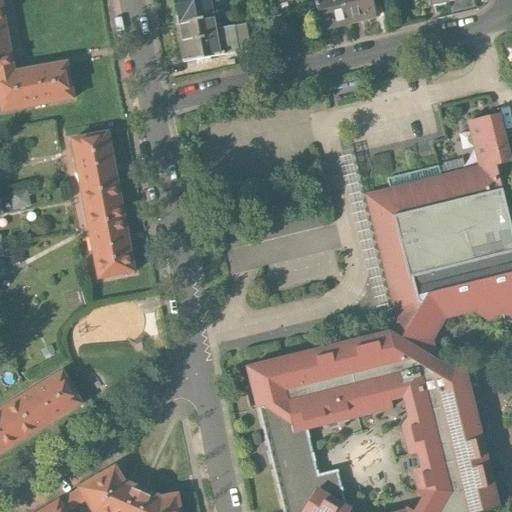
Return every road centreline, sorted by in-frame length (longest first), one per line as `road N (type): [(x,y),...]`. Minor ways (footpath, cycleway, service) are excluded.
road 1 (residential): [(511,19),(149,101)]
road 2 (residential): [(201,378),(149,101)]
road 3 (residential): [(0,501),(201,378)]
road 4 (residential): [(227,511),(201,378)]
